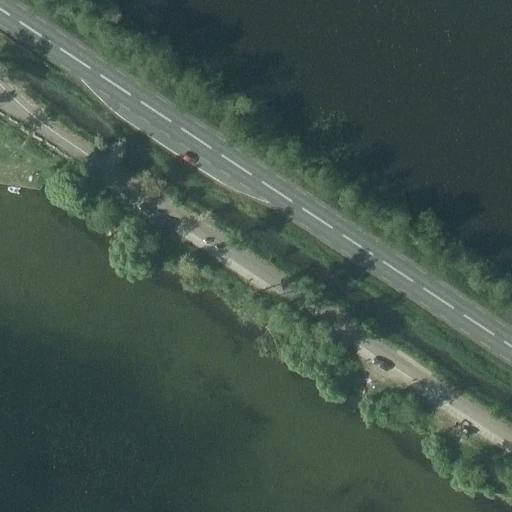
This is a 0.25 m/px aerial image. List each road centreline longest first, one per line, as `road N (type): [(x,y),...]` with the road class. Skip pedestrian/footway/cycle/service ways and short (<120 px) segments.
road 1 (unclassified): [(511,436),(0,97)]
road 2 (primary): [(511,345),(0,8)]
